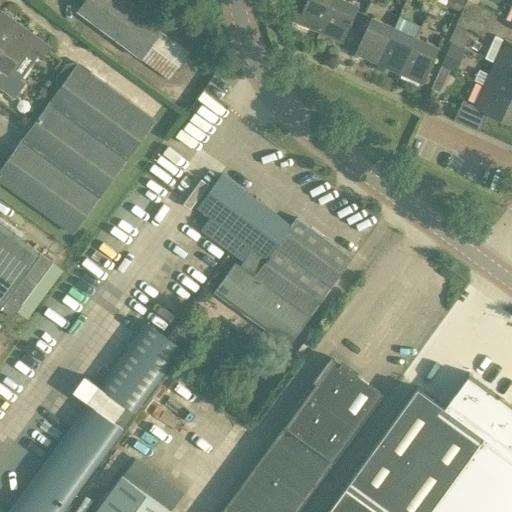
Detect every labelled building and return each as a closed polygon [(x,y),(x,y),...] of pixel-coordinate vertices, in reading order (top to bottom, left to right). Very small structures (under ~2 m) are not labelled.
[(189,52),(162,32),(166,26),(130,0),(84,0),(76,12),(168,80),(189,52)] [(319,32),(333,0),(306,0),(296,22),(319,32)] [(343,0),(333,0),(319,32),(341,42),(358,6),(343,0)] [(427,12),(431,3),(424,0),(423,0),(420,9),(427,12)] [(469,16),(475,3),(468,0),(447,0),(446,5),(461,11),(460,14),(460,15),(462,12),(469,16)] [(431,3),(427,12),(437,16),(441,7),(431,3)] [(475,3),(469,16),(489,25),(495,11),(475,3)] [(460,14),(456,23),(464,27),(469,16),(462,12),(460,15),(460,14)] [(0,87),(15,99),(26,83),(9,71),(26,48),(42,60),(50,48),(1,13),(0,15),(0,87)] [(464,27),(456,23),(449,39),(465,45),(468,37),(464,36),(467,28),(485,35),(489,25),(469,16),(464,27)] [(377,64),(393,28),(370,18),(354,54),(377,64)] [(393,28),(377,64),(374,69),(381,72),(383,67),(399,74),(416,38),(393,28)] [(511,43),(504,40),(495,36),(485,58),(494,62),(494,63),(511,70),(511,43)] [(438,49),(416,38),(399,74),(422,84),(438,49)] [(58,91),(3,167),(0,164),(0,181),(72,234),(155,121),(78,64),(79,63),(78,62),(66,64),(55,78),(58,91)] [(511,70),(494,63),(489,74),(479,69),(474,80),(484,84),(483,85),(511,98),(511,70)] [(455,72),(441,65),(431,88),(440,92),(450,70),(455,72)] [(511,98),(483,85),(474,106),(462,101),(453,120),(479,132),(487,114),(509,124),(511,116),(511,98)] [(291,226),(221,175),(197,207),(210,217),(201,229),(243,261),(239,267),(235,264),(214,292),(287,346),(351,259),(296,218),(291,226)] [(54,262),(42,254),(0,222),(0,309),(12,318),(38,283),(54,262)] [(148,322),(88,403),(8,511),(62,511),(123,429),(121,428),(134,411),(135,412),(183,347),(148,322)] [(333,360),(221,511),(296,511),(382,395),(333,360)] [(346,488),(327,511),(511,511),(511,407),(472,378),(462,393),(458,390),(445,408),(417,388),(345,487),(346,488)] [(136,456),(122,475),(120,474),(92,511),(172,511),(170,510),(184,491),(136,456)]
